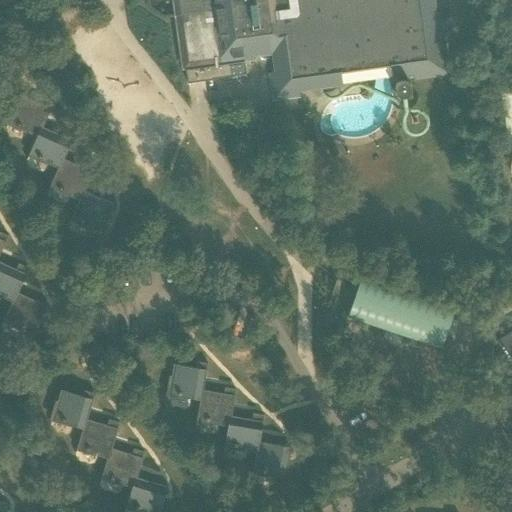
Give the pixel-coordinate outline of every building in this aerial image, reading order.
[(173,0),(176,16),(183,69),(185,69),(187,83),(213,79),(213,78),(247,74),(245,60),(254,59),(253,54),(274,51),(277,73),(271,73),(274,100),(300,97),(299,90),(320,87),(375,79),(387,78),(397,76),(397,83),(395,88),(397,93),(401,97),(407,96),(411,92),(411,86),(407,81),(406,75),(414,74),(415,81),(449,76),(445,45),(440,45),(433,0),(173,0)] [(511,89),(501,91),(505,136),(511,135),(511,89)] [(21,95),(6,128),(7,129),(10,121),(17,124),(17,126),(20,127),(21,126),(29,130),(28,132),(37,137),(38,137),(42,127),(42,128),(53,103),(43,99),(41,104),(21,95)] [(63,159),(63,160),(74,135),(64,130),(62,136),(42,128),(42,127),(38,137),(37,137),(27,160),(28,160),(31,153),(38,156),(38,158),(41,159),(42,158),(50,162),(49,164),(58,169),(59,169),(63,159)] [(84,191),(84,192),(96,167),(86,162),(83,168),(63,160),(63,159),(59,169),(58,169),(48,192),(49,192),(52,185),(59,188),(59,190),(62,191),(63,190),(71,194),(70,196),(79,200),(80,200),(84,191)] [(80,200),(79,200),(69,224),(70,224),(73,217),(80,220),(80,222),(83,223),(83,222),(92,226),(89,234),(99,239),(114,204),(84,192),(84,191),(80,200)] [(0,254),(8,236),(0,232),(0,254)] [(17,293),(29,269),(19,264),(16,270),(0,262),(0,293),(4,295),(3,298),(12,302),(13,302),(17,293)] [(456,306),(361,275),(348,318),(442,348),(446,336),(456,306)] [(21,336),(31,340),(47,307),(17,293),(13,302),(12,302),(2,326),(6,319),(13,322),(12,323),(16,325),(16,323),(25,327),(21,336)] [(511,332),(497,342),(511,365),(511,332)] [(203,391),(208,364),(197,362),(196,368),(174,365),(168,400),(169,400),(170,392),(178,394),(178,395),(181,396),(181,394),(191,396),(190,399),(200,401),(201,401),(203,391)] [(480,378),(502,385),(504,377),(505,375),(483,368),(480,378)] [(231,417),(236,390),(225,388),(224,394),(203,391),(201,401),(200,401),(196,426),(197,426),(198,418),(206,420),(206,421),(209,422),(209,420),(219,422),(218,425),(228,426),(229,427),(231,417)] [(86,420),(87,420),(95,394),(84,391),(83,397),(61,391),(51,425),(52,425),(54,418),(62,420),(61,421),(65,422),(65,421),(74,424),(73,427),(83,429),(83,430),(86,420)] [(259,442),(264,416),(253,414),(252,420),(231,417),(229,427),(228,426),(224,452),(225,452),(226,444),(234,446),(234,447),(237,448),(238,446),(247,448),(247,451),(256,452),(257,453),(259,442)] [(111,449),(112,449),(119,423),(109,420),(107,426),(87,420),(86,420),(83,430),(83,429),(76,454),(76,455),(79,447),(86,449),(86,450),(89,451),(90,450),(99,453),(98,456),(108,459),(111,449)] [(291,448),(259,442),(257,453),(256,452),(253,470),(275,474),(274,483),(285,485),(291,448)] [(108,459),(100,483),(101,484),(103,476),(111,478),(111,480),(114,481),(114,479),(124,482),(123,485),(132,488),(133,488),(136,478),(144,452),(134,449),(132,455),(112,449),(111,449),(108,459)] [(148,511),(159,511),(167,488),(136,478),(133,488),(132,488),(127,505),(136,507),(135,509),(139,510),(139,508),(148,511)]
